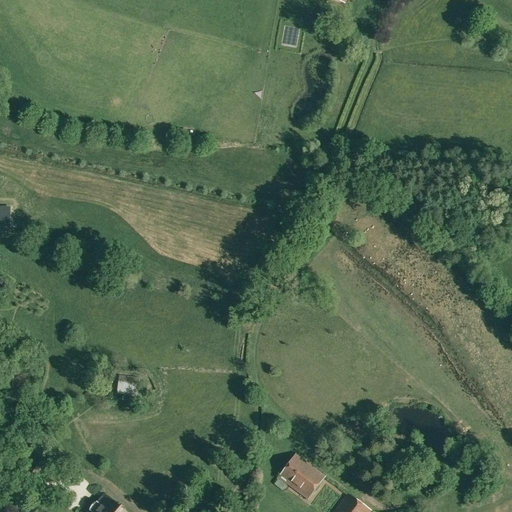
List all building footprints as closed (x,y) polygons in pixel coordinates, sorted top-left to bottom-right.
[(0,207),(0,224),(10,225),(10,208),(0,207)] [(119,382),(117,393),(138,396),(139,384),(119,381),(119,382)] [(2,451),(23,469),(20,472),(32,483),(43,471),(30,460),(29,462),(9,445),(2,451)] [(0,455),(0,467),(4,471),(11,463),(1,454),(0,455)] [(296,455),(279,477),(308,499),(325,476),(296,455)] [(117,504),(106,494),(98,503),(97,503),(95,504),(93,505),(92,506),(91,507),(91,508),(91,509),(91,511),(90,511),(126,511),(124,509),(123,508),(122,507),(120,505),(119,504),(117,504)] [(349,495),(335,511),(369,511),(371,511),(349,495)]
